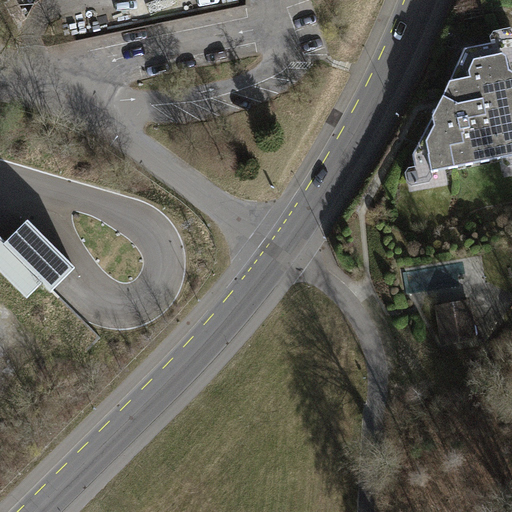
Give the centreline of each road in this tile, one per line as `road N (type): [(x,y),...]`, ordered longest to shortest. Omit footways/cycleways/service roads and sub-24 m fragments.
road 1 (secondary): [(38,511),(285,250)]
road 2 (unclassified): [(366,511),(375,348),(350,301),(285,250)]
road 3 (secondary): [(285,250),(344,158),(421,0)]
